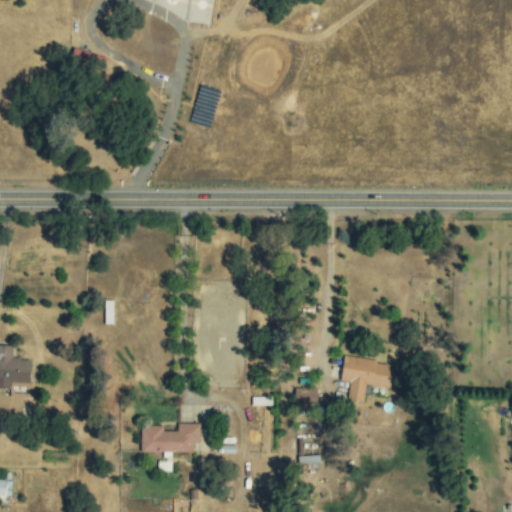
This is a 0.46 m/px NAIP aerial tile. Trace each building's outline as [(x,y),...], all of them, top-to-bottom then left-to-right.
[(12,346),(0,345),(0,388),(9,389),(9,397),(29,398),(31,359),(11,358),(12,346)] [(340,381),(348,381),(346,401),(362,402),(364,385),(390,388),(393,363),(342,357),(340,381)] [(294,407),(316,407),(317,388),(294,388),(294,407)] [(199,423),(176,424),(176,431),(162,431),(162,425),(140,426),(140,452),(193,452),(192,443),(199,443),(199,423)] [(318,462),(318,455),(297,457),(298,464),(311,462),(311,463),(318,462)] [(0,495),(10,496),(10,480),(0,480),(0,495)]
